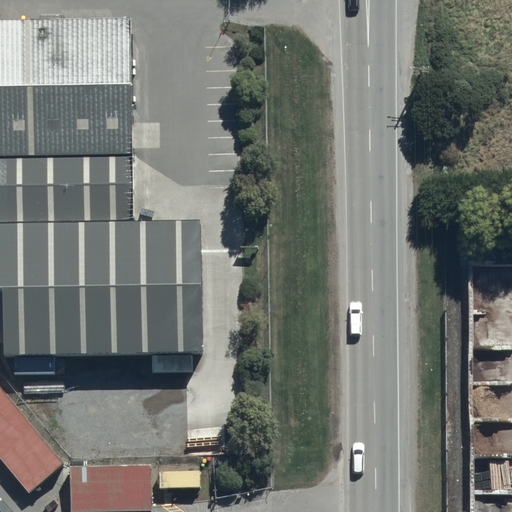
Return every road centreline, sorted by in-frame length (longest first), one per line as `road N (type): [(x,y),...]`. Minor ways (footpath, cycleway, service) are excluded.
road 1 (secondary): [(374,511),(367,0)]
road 2 (unknown): [(160,0),(171,121),(201,235),(201,364)]
road 3 (unknown): [(374,498),(245,511)]
